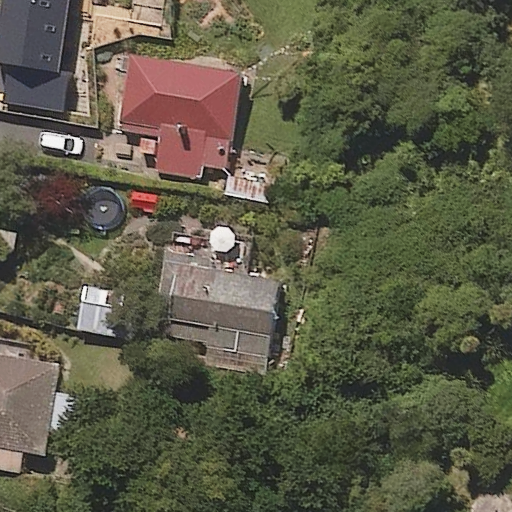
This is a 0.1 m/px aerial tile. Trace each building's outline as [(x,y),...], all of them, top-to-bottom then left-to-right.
[(210,0),(184,0),(195,13),(210,0)] [(247,64),(138,44),(125,115),(166,123),(158,166),(201,174),(203,161),(228,166),(247,64)] [(295,158),(243,147),(235,188),(286,198),(295,158)] [(282,266),(172,251),(160,343),(269,358),(282,266)] [(115,280),(89,277),(82,325),(109,329),(115,280)] [(63,356),(0,343),(0,465),(21,469),(26,445),(47,450),(52,425),(84,431),(92,392),(58,385),(63,356)]
